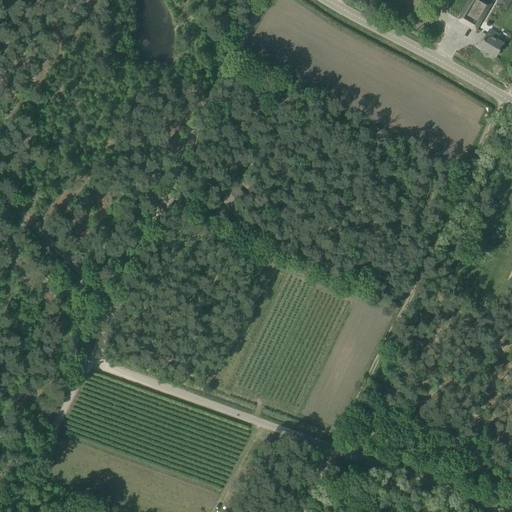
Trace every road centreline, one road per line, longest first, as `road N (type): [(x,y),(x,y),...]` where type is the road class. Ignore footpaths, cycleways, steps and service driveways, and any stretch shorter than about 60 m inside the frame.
road 1 (unclassified): [(511,507),(90,361)]
road 2 (unclassified): [(511,103),(335,0)]
road 3 (track): [(110,314),(114,303),(0,192)]
